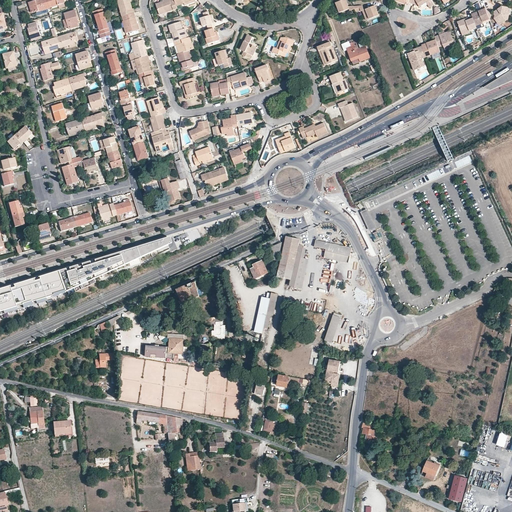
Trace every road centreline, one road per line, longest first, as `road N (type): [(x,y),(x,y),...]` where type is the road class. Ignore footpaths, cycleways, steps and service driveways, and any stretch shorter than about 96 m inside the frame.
road 1 (unclassified): [(2,381),(229,428),(353,471)]
road 2 (residential): [(0,367),(276,241),(323,211)]
road 3 (primary): [(0,283),(279,199)]
road 4 (primary): [(511,37),(295,161)]
road 5 (primary): [(310,176),(328,154),(511,62)]
road 6 (residential): [(79,0),(134,183)]
road 7 (primary): [(145,218),(0,263)]
road 8 (unclassified): [(28,511),(2,381)]
road 9 (residential): [(511,274),(401,323)]
